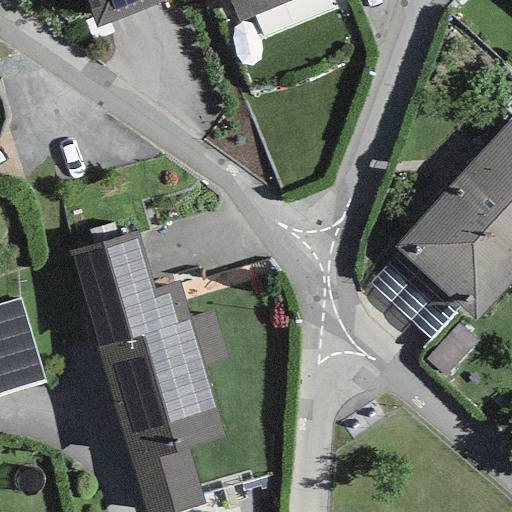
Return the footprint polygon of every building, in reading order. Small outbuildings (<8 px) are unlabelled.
[(83,0),(95,29),(170,0),(83,0)] [(228,0),(237,23),(296,0),(228,0)] [(511,117),(393,247),(399,252),(460,309),(476,322),(511,282),(511,117)] [(137,233),(69,253),(144,511),(180,511),(204,505),(188,448),(224,438),(203,366),(189,320),(178,282),(154,289),(137,233)] [(430,341),(460,309),(399,252),(369,283),(430,341)] [(19,299),(0,304),(0,396),(44,383),(19,299)] [(189,320),(203,366),(226,359),(213,313),(189,320)] [(477,343),(457,325),(425,359),(445,378),(477,343)]
